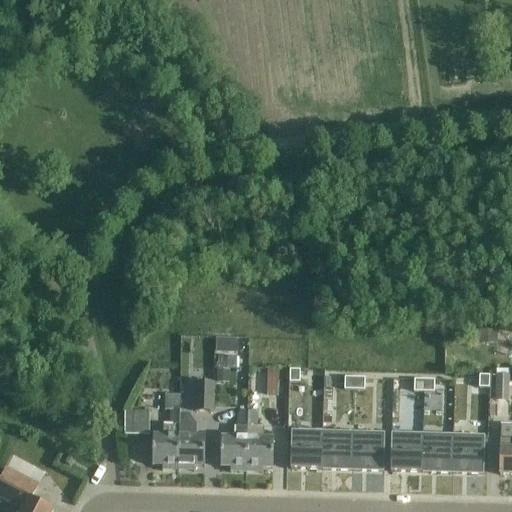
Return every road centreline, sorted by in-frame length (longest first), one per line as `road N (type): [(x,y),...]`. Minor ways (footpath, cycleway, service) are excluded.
road 1 (residential): [(104,503),(105,406),(85,289),(108,234),(140,197),(171,175),(209,163),(511,122)]
road 2 (residential): [(427,511),(104,503)]
